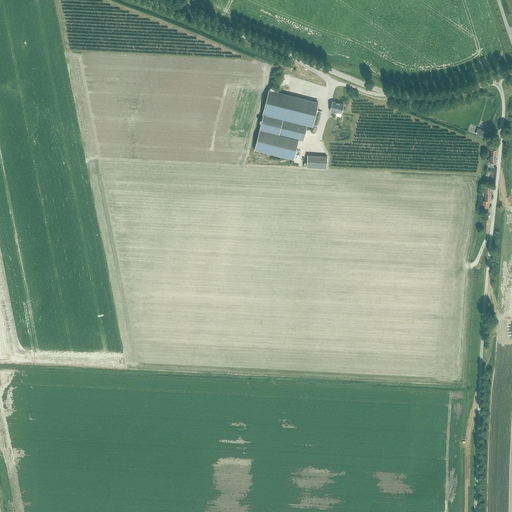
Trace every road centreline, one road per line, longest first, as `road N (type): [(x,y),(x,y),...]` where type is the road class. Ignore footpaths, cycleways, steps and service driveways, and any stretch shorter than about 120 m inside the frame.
road 1 (unclassified): [(475,511),(502,133),(495,78)]
road 2 (tertiary): [(495,78),(433,96),(394,94),(155,0)]
